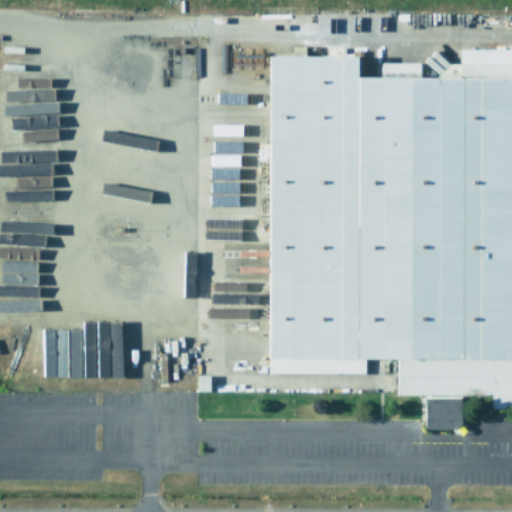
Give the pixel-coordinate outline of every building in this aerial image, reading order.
[(268,57),(354,56),(355,77),(511,78),(511,402),(492,402),(491,392),(396,392),(396,357),(361,358),(361,372),(268,371),(268,57)] [(53,87),(0,88),(0,101),(10,101),(10,115),(2,115),(3,126),(8,125),(8,140),(18,139),(19,152),(0,152),(0,163),(16,163),(16,178),(0,178),(0,190),(53,189),(52,152),(55,151),(53,87)] [(249,92),(212,93),(213,104),(249,103),(249,92)] [(258,143),(204,144),(204,179),(248,179),(247,167),(258,167),(258,143)] [(236,194),(235,205),(255,206),(255,195),(236,194)] [(256,218),(203,217),(203,240),(256,241),(256,218)] [(0,323),(28,323),(28,287),(38,287),(38,263),(0,262),(0,323)] [(89,370),(91,326),(43,324),(41,379),(64,379),(65,369),(89,370)] [(104,371),(104,366),(116,366),(116,330),(104,330),(104,327),(93,327),(92,371),(104,371)] [(118,328),(120,379),(131,379),(130,328),(118,328)] [(425,428),(461,429),(461,396),(425,396),(425,428)]
